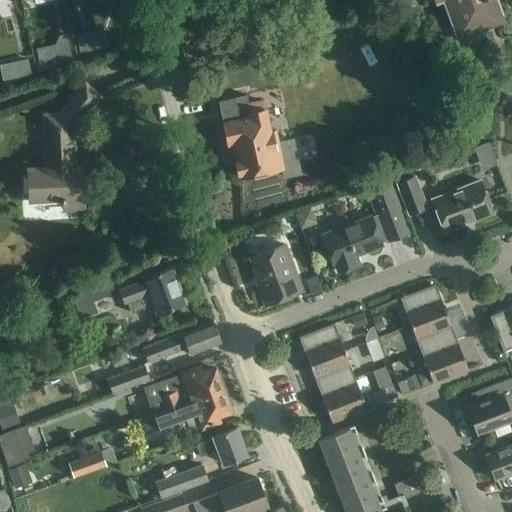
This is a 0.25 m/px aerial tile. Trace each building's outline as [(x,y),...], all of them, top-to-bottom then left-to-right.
[(436,0),(437,0),(445,0),(459,36),(502,21),(494,0),(436,0)] [(188,74),(208,69),(214,68),(203,24),(178,30),(188,74)] [(107,33),(98,34),(101,50),(110,48),(107,33)] [(58,60),(72,57),(69,42),(55,45),(58,60)] [(29,60),(20,62),(23,77),(32,76),(29,60)] [(63,203),(63,208),(83,207),(81,167),(74,167),(72,127),(98,96),(85,85),(60,114),(45,115),(47,169),(29,170),(30,201),(61,199),(61,203),(63,203)] [(240,177),(281,168),(299,164),(293,140),(276,143),(274,131),(269,132),(263,102),(248,105),(246,95),(218,101),(229,152),(235,151),(240,177)] [(492,163),(485,147),(472,152),(478,168),(492,163)] [(408,213),(426,207),(414,177),(397,184),(408,213)] [(480,181),(432,199),(444,231),(492,213),(480,181)] [(371,217),(322,235),(326,245),(333,264),(335,263),(338,272),(359,264),(355,255),(381,245),(381,244),(409,233),(400,209),(390,182),(368,191),(377,215),(371,217)] [(259,276),(262,284),(258,285),(265,305),(297,293),(291,279),(296,277),(283,245),(250,257),(257,277),(259,276)] [(143,281),(119,290),(123,303),(127,302),(127,304),(179,285),(172,266),(142,278),(143,281)] [(318,275),(306,279),(312,294),(323,289),(318,275)] [(97,311),(93,300),(115,292),(111,280),(71,295),(80,318),(97,311)] [(411,326),(446,313),(435,284),(400,298),(411,326)] [(511,347),(511,307),(489,316),(503,351),(511,347)] [(446,313),(411,326),(421,354),(457,341),(446,313)] [(362,314),(353,317),(356,326),(365,323),(362,314)] [(380,315),(371,318),(376,328),(384,325),(380,315)] [(148,363),(161,357),(186,348),(189,355),(221,342),(213,320),(142,347),(148,363)] [(299,337),(310,365),(345,352),(334,323),(299,337)] [(377,339),(366,343),(369,350),(380,346),(377,339)] [(457,341),(421,354),(432,383),(468,369),(457,341)] [(320,393),(355,380),(345,352),(310,365),(320,393)] [(144,365),(106,379),(112,393),(149,380),(144,365)] [(159,396),(164,411),(222,389),(219,381),(222,379),(220,372),(216,373),(214,368),(202,373),(199,367),(182,374),(183,375),(176,378),(169,392),(159,396)] [(415,374),(406,378),(410,388),(419,385),(415,374)] [(470,416),(467,418),(471,429),(475,428),(477,433),(495,425),(511,419),(509,413),(511,411),(511,377),(478,390),(482,402),(467,407),(470,416)] [(355,380),(320,393),(331,422),(376,405),(370,389),(360,393),(355,380)] [(405,380),(397,383),(402,395),(410,391),(405,380)] [(384,387),(389,400),(397,396),(393,384),(384,387)] [(226,399),(222,389),(164,411),(152,415),(158,430),(170,426),(170,425),(184,419),(187,426),(195,429),(202,427),(220,421),(218,415),(230,410),(229,409),(232,406),(230,399),(226,399)] [(143,394),(130,396),(132,410),(145,408),(143,394)] [(9,405),(0,408),(0,422),(3,429),(16,424),(9,405)] [(329,467),(339,494),(346,511),(374,511),(385,508),(375,480),(364,453),(353,425),(318,439),(329,467)] [(222,464),(228,461),(247,454),(237,427),(211,437),(195,443),(200,456),(217,450),(222,464)] [(16,437),(0,442),(0,444),(1,446),(8,465),(25,459),(16,437)] [(511,472),(511,444),(485,455),(495,479),(511,472)] [(100,451),(68,463),(74,478),(105,467),(100,451)] [(155,481),(162,498),(180,491),(208,481),(202,464),(155,481)] [(20,466),(9,470),(12,479),(24,475),(20,466)] [(413,477),(394,484),(400,500),(419,493),(413,477)] [(256,478),(218,492),(219,493),(193,503),(196,511),(215,511),(225,509),(226,511),(250,511),(267,506),(256,478)] [(184,511),(187,511),(180,491),(162,498),(163,500),(140,508),(141,511),(184,511)]
